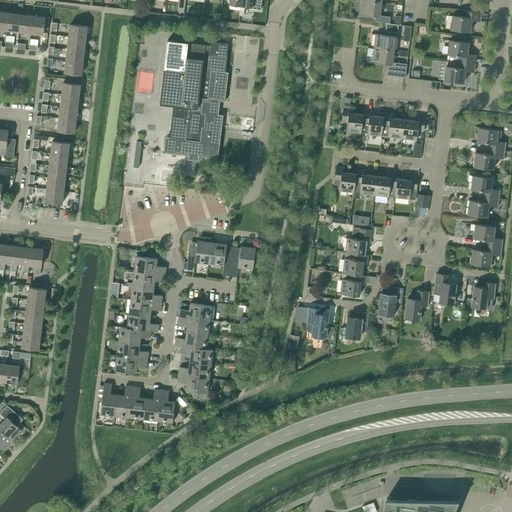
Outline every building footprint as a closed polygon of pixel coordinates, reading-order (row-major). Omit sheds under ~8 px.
[(376,15),(375,21),(390,23),(390,16),(380,15),(382,2),(366,0),(361,0),(360,13),(376,15)] [(9,13),(0,11),(0,28),(7,30),(9,13)] [(453,15),(451,29),(471,31),(472,20),(481,21),(482,12),(467,11),(466,17),(453,15)] [(9,13),(7,30),(19,31),(21,14),(9,13)] [(33,15),(21,14),(19,31),(31,33),(33,15)] [(33,15),(31,33),(43,34),(46,17),(33,15)] [(385,31),(397,33),(398,25),(386,23),(385,31)] [(88,26),(70,24),(69,36),(86,38),(88,26)] [(412,26),(405,25),(403,40),(410,41),(412,26)] [(376,34),(374,47),(395,50),(396,36),(376,34)] [(85,50),(86,38),(69,36),(67,48),(85,50)] [(173,105),(169,138),(166,137),(165,152),(168,152),(188,154),(188,159),(199,161),(200,156),(218,158),(223,115),(218,114),(220,100),(225,101),(229,72),(225,72),(229,44),(211,42),(211,46),(205,45),(205,44),(168,40),(160,104),(173,105)] [(462,56),(461,61),(475,63),(477,54),(468,53),(469,42),(449,40),(448,54),(462,56)] [(405,78),(407,64),(393,62),(395,50),(374,47),(373,61),(389,63),(387,76),(405,78)] [(85,50),(67,48),(66,60),(83,62),(85,50)] [(82,74),(83,62),(66,60),(65,68),(65,72),(82,74)] [(446,66),(445,80),(464,82),(466,71),(474,72),(475,63),(461,61),(460,67),(446,66)] [(420,69),(413,68),(412,77),(419,78),(420,69)] [(154,91),(155,71),(141,70),(139,90),(154,91)] [(79,97),(81,84),(63,82),(62,94),(79,97)] [(78,108),(79,97),(62,94),(60,106),(78,108)] [(78,108),(60,106),(59,118),(76,120),(78,108)] [(348,121),(347,131),(362,133),(363,123),(364,114),(363,114),(353,113),(353,109),(343,108),(342,120),(348,121)] [(364,114),(363,123),(368,124),(367,134),(382,136),(384,117),(374,115),(374,111),(364,110),(363,114),(364,114)] [(382,136),(388,136),(402,138),(405,119),(394,118),(394,114),(385,113),(384,117),(382,136)] [(402,138),(417,140),(418,130),(424,130),(426,118),(416,116),(415,120),(405,119),(402,138)] [(75,132),(76,120),(59,118),(57,130),(75,132)] [(490,148),(505,150),(506,142),(497,141),(497,140),(501,140),(502,131),(499,130),(479,127),(477,141),(491,143),(490,148)] [(0,147),(1,147),(0,154),(14,156),(16,139),(8,138),(9,130),(0,129),(0,147)] [(51,153),(68,155),(70,143),(52,141),(51,153)] [(134,166),(139,167),(142,141),(137,141),(134,166)] [(474,166),(494,169),(495,157),(504,158),(505,150),(490,148),(490,154),(476,152),(474,166)] [(49,165),(67,167),(68,155),(51,153),(49,165)] [(48,177),(66,179),(67,167),(49,165),(48,177)] [(339,190),(354,192),(356,182),(357,173),(356,173),(345,172),(346,168),(336,167),(335,179),(334,184),(340,185),(339,190)] [(356,173),(357,173),(356,182),(361,183),(360,193),(373,194),(372,200),(374,200),(377,176),(366,174),(366,170),(357,169),(356,173)] [(377,176),(374,200),(376,201),(376,195),(389,196),(391,186),(396,187),(397,178),(398,174),(388,173),(388,177),(377,176)] [(396,187),(395,197),(410,199),(416,200),(417,189),(418,177),(408,175),(408,179),(397,178),(396,187)] [(484,197),(499,198),(500,190),(491,189),(493,178),(473,175),(471,189),(485,191),(484,197)] [(47,189),(64,191),(66,179),(48,177),(47,189)] [(47,189),(45,201),(63,203),(64,191),(47,189)] [(427,207),(429,195),(418,194),(417,206),(427,207)] [(468,214),(488,216),(489,206),(498,207),(499,198),(484,197),(484,202),(470,200),(468,214)] [(488,245),(501,246),(502,238),(494,237),(495,226),(476,224),(474,238),(488,240),(488,245)] [(356,253),(365,254),(366,243),(370,243),(372,229),(353,227),(352,238),(347,237),(346,252),(356,253)] [(209,263),(212,242),(198,240),(198,242),(190,241),(188,260),(209,263)] [(227,244),(212,242),(209,263),(231,266),(234,246),(227,246),(227,244)] [(19,246),(8,245),(5,262),(12,263),(11,270),(16,271),(17,264),(19,246)] [(231,266),(239,267),(253,269),(256,247),(241,245),(241,247),(234,246),(231,266)] [(471,263),(491,265),(492,254),(500,255),(501,246),(488,245),(487,251),(472,249),(471,263)] [(23,272),(28,272),(29,265),(31,248),(19,246),(17,264),(24,264),(23,272)] [(35,273),(40,274),(41,268),(41,266),(41,267),(44,249),(31,248),(29,265),(36,266),(35,273)] [(354,274),(362,275),(363,264),(367,264),(369,255),(365,254),(356,253),(355,259),(345,258),(343,273),(354,274)] [(136,256),(134,270),(165,274),(166,266),(157,265),(158,258),(136,256)] [(133,284),(154,287),(155,280),(165,281),(165,274),(134,270),(133,284)] [(437,273),(434,293),(441,294),(440,302),(454,303),(456,283),(446,282),(447,274),(437,273)] [(341,293),(360,296),(361,284),(365,285),(366,275),(362,275),(354,274),(353,280),(342,278),(341,293)] [(472,306),(486,307),(487,298),(493,299),(495,283),(485,282),(484,287),(475,286),(472,306)] [(133,284),(131,299),(162,303),(163,295),(153,294),(154,287),(133,284)] [(45,301),(46,289),(29,287),(28,299),(45,301)] [(379,314),(394,316),(395,302),(402,303),(404,288),(392,287),(392,293),(381,292),(379,314)] [(405,317),(419,319),(421,305),(427,306),(429,291),(419,290),(418,299),(408,297),(405,317)] [(44,313),(45,301),(28,299),(26,311),(44,313)] [(162,303),(131,299),(129,313),(151,316),(152,309),(161,310),(162,303)] [(179,316),(210,320),(213,320),(215,306),(190,303),(189,310),(180,309),(179,316)] [(326,336),(327,334),(329,315),(319,313),(319,308),(309,307),(308,323),(307,329),(307,330),(309,332),(311,332),(312,333),(312,335),(313,337),(315,339),(323,340),(325,338),(326,336)] [(44,313),(26,311),(25,323),(42,325),(44,313)] [(341,327),(340,338),(346,339),(347,336),(360,338),(361,330),(367,331),(369,312),(362,312),(362,318),(349,316),(347,328),(341,327)] [(129,313),(128,327),(152,330),(158,331),(159,324),(150,322),(151,316),(129,313)] [(210,320),(179,316),(178,323),(188,325),(187,332),(208,334),(210,320)] [(41,337),(42,325),(25,323),(23,335),(41,337)] [(128,327),(121,326),(119,341),(140,343),(141,337),(151,338),(152,330),(128,327)] [(182,346),(206,349),(208,334),(187,332),(186,338),(176,337),(175,345),(182,346)] [(41,337),(23,335),(22,347),(39,349),(41,337)] [(119,341),(117,355),(148,359),(149,352),(140,350),(140,343),(119,341)] [(190,361),(211,363),(213,350),(206,349),(182,346),(181,353),(191,354),(190,361)] [(147,366),(148,359),(117,355),(115,370),(137,372),(138,365),(147,366)] [(190,361),(189,368),(179,367),(178,374),(209,378),(211,363),(190,361)] [(7,364),(5,381),(18,383),(20,365),(7,364)] [(208,393),(209,378),(178,374),(177,381),(187,382),(186,390),(193,391),(197,399),(198,399),(198,398),(205,395),(205,392),(208,393)] [(112,383),(104,382),(101,413),(115,415),(118,394),(111,393),(112,383)] [(125,394),(118,394),(115,415),(130,417),(133,386),(126,385),(125,394)] [(143,418),(146,397),(139,396),(141,387),(133,386),(130,417),(143,418)] [(153,398),(146,397),(143,418),(158,420),(162,389),(154,388),(153,398)] [(169,390),(162,389),(158,420),(173,422),(175,401),(168,400),(169,390)] [(7,417),(0,424),(0,428),(13,440),(23,430),(17,425),(23,419),(7,405),(1,412),(7,417)] [(189,417),(192,421),(197,417),(193,413),(189,417)] [(0,446),(4,450),(13,440),(0,428),(0,446)] [(364,503),(366,511),(367,511),(378,510),(376,500),(364,503)] [(445,500),(386,500),(384,511),(452,511),(457,500),(445,500)]
